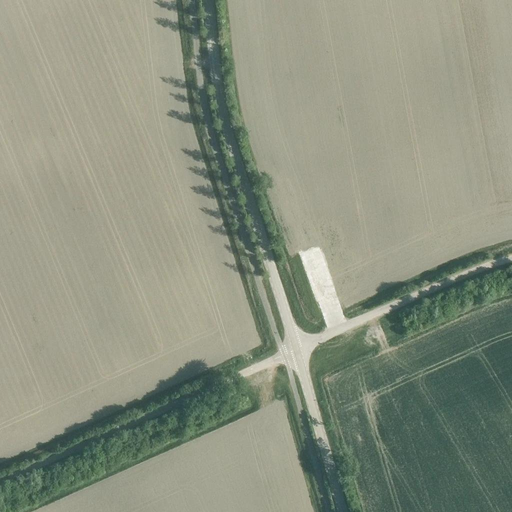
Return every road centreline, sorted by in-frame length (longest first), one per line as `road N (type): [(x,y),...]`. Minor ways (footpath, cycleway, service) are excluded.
road 1 (tertiary): [(294,351),(227,135),(205,0)]
road 2 (unclassified): [(0,481),(294,351)]
road 3 (unclassified): [(294,351),(511,260)]
road 4 (tertiary): [(340,511),(294,351)]
